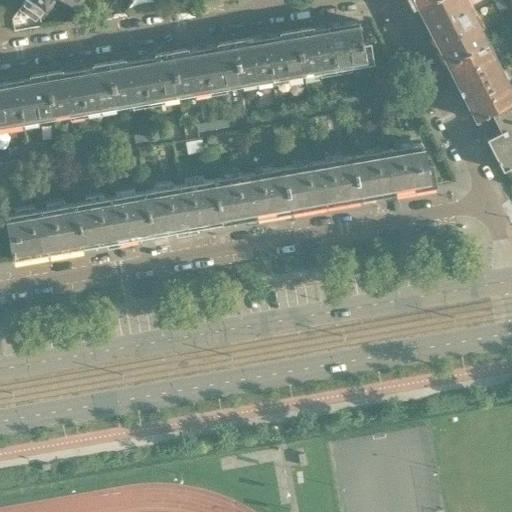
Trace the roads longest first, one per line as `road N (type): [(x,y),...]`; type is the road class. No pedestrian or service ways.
road 1 (tertiary): [(0,421),(511,333)]
road 2 (tertiary): [(511,281),(0,369)]
road 3 (residential): [(492,205),(0,290)]
road 4 (residential): [(271,9),(0,57)]
road 5 (residential): [(492,205),(384,0)]
